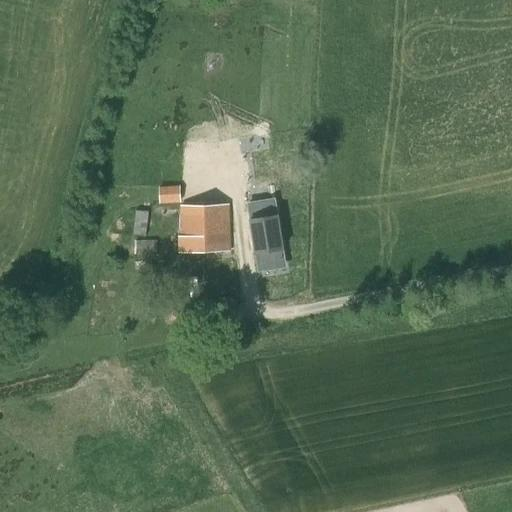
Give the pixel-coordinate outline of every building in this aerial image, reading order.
[(159,204),(180,203),(179,186),(159,187),(159,204)] [(276,216),(274,202),(249,206),(251,220),(250,220),(258,264),(283,260),(282,250),(276,216)] [(181,207),(182,238),(180,238),(180,254),(229,252),(228,206),(181,207)] [(137,210),(136,234),(147,234),(148,210),(137,210)] [(0,343),(0,357),(25,362),(27,348),(0,343)]
